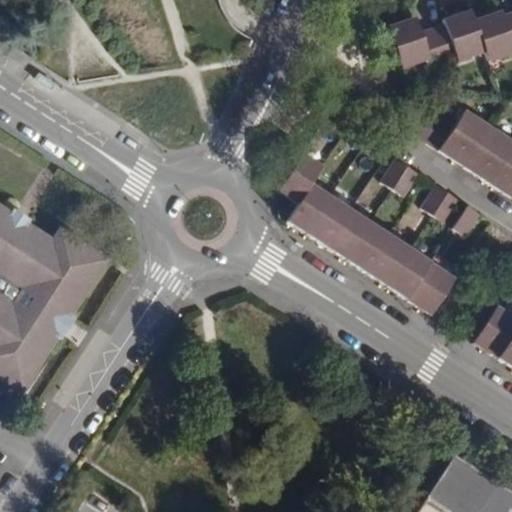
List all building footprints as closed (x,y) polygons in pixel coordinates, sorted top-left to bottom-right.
[(442,25),(430,29),(442,65),(483,51),(472,21),(468,10),(440,19),(442,25)] [(486,63),(511,54),(511,14),(501,18),(499,12),(472,21),(483,51),(486,63)] [(430,69),(442,65),(430,29),(418,33),(412,16),(385,26),(399,69),(426,59),(430,69)] [(436,152),(452,128),(418,105),(416,107),(417,108),(402,129),(436,152)] [(436,152),(462,168),(488,128),(462,111),(452,128),(436,152)] [(511,142),(488,128),(462,168),(472,175),(488,185),(511,148),(511,142)] [(511,148),(488,185),(511,201),(511,148)] [(296,206),(309,186),(320,169),(299,155),(275,192),(275,193),(296,206)] [(378,184),(390,191),(406,167),(394,160),(378,184)] [(406,167),(390,191),(402,199),(418,175),(406,167)] [(285,223),(305,236),(328,199),(309,186),(296,206),(285,223)] [(431,218),(447,194),(435,186),(419,210),(431,218)] [(458,201),(447,194),(431,218),(442,225),(458,201)] [(328,199),(305,236),(324,248),(348,211),(328,199)] [(479,215),(466,206),(451,230),(463,239),(479,215)] [(29,230),(26,228),(20,231),(14,228),(14,221),(9,218),(0,211),(0,382),(20,395),(54,341),(71,315),(103,263),(58,235),(51,246),(29,230)] [(344,261),(368,225),(348,211),(324,248),(344,261)] [(25,224),(23,221),(12,214),(9,218),(14,221),(14,228),(20,231),(26,228),(25,224)] [(25,224),(26,228),(29,230),(32,226),(23,221),(25,224)] [(368,225),(344,261),(365,275),(389,238),(368,225)] [(409,251),(389,238),(365,275),(385,288),(409,251)] [(385,288),(405,301),(428,264),(409,251),(385,288)] [(453,279),(428,264),(405,301),(429,316),(453,279)] [(499,362),(511,340),(511,317),(495,306),(470,343),(499,362)] [(71,315),(54,341),(59,344),(75,317),(71,315)] [(511,340),(499,362),(511,370),(511,340)] [(511,511),(511,498),(508,496),(447,458),(413,511),(511,511)]
